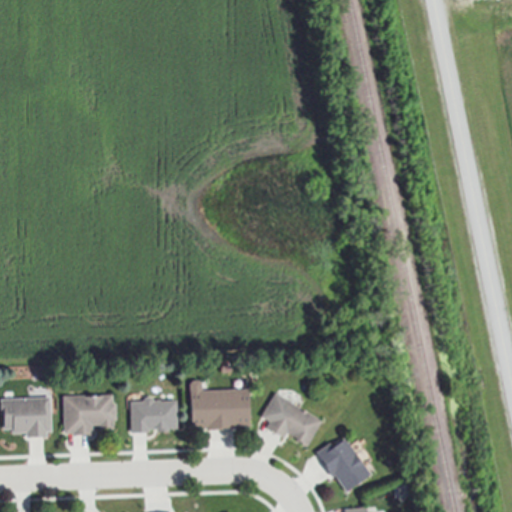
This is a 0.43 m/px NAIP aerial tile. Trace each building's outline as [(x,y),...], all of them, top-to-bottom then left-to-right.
[(204,391),(204,382),(194,382),(196,429),(255,427),(253,389),(204,391)] [(268,427),(288,438),(290,434),(310,446),(325,421),(278,392),(263,417),(272,422),(268,427)] [(66,396),(67,435),(96,435),(95,428),(118,427),(117,395),(66,396)] [(52,397),(5,400),(6,430),(14,429),(14,434),(29,433),(29,437),(54,436),(52,397)] [(179,400),(133,401),(134,432),(180,431),(179,400)] [(373,478),(352,438),(336,447),(334,444),(322,450),(346,493),(373,478)]
